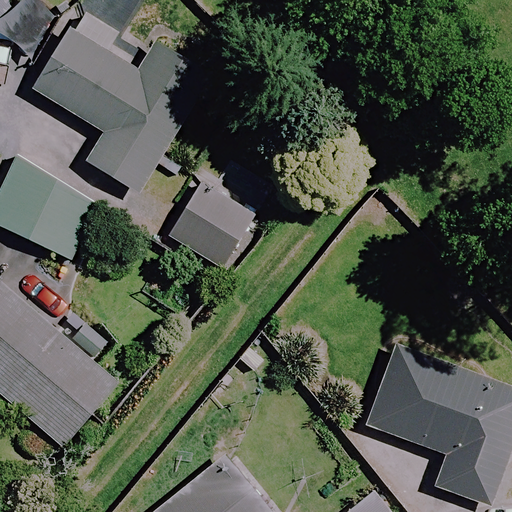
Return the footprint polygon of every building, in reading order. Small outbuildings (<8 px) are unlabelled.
[(0,0),(0,10),(11,0),(0,0)] [(112,40),(76,18),(30,94),(100,136),(82,165),(136,198),(191,109),(103,55),(112,40)] [(93,208),(10,169),(0,190),(0,231),(66,263),(93,208)] [(250,223),(172,174),(141,222),(220,272),(250,223)] [(112,386),(8,297),(0,306),(0,400),(59,450),(112,386)] [(511,447),(511,393),(393,344),(360,423),(444,458),(431,487),(486,510),(511,447)] [(272,511),(228,455),(154,511),(272,511)] [(389,511),(371,490),(344,511),(389,511)]
